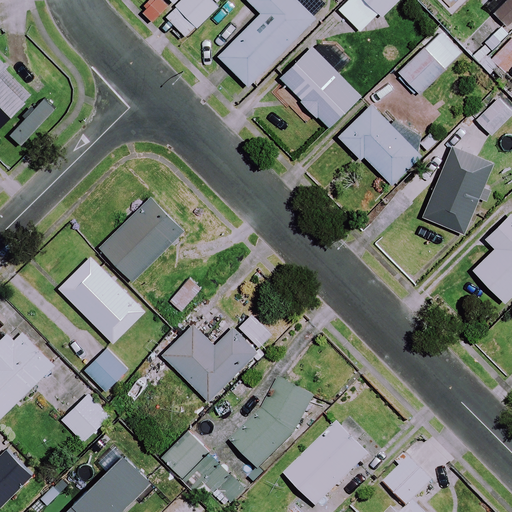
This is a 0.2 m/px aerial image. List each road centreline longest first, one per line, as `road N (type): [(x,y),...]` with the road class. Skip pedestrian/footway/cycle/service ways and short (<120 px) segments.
road 1 (residential): [(511,452),(150,89)]
road 2 (residential): [(0,238),(150,89)]
road 3 (residential): [(150,89),(69,0)]
